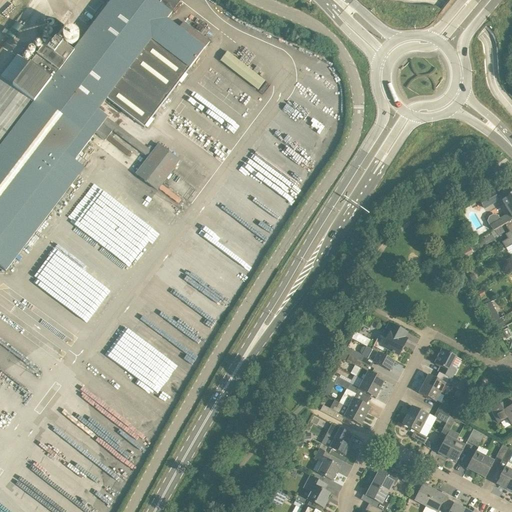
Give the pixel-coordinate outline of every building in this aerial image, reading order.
[(0,73),(0,267),(5,271),(82,169),(73,162),(103,124),(107,119),(98,112),(107,100),(144,128),(209,43),(183,23),(178,29),(166,20),(180,2),(177,0),(112,0),(73,52),(54,37),(47,47),(43,44),(28,64),(15,54),(0,73)] [(225,51),(217,60),(255,90),(263,81),(225,51)] [(103,124),(148,158),(135,175),(157,192),(181,161),(159,145),(152,153),(107,119),(103,124)] [(142,253),(158,233),(94,185),(78,206),(142,253)] [(479,200),(480,201),(484,208),(498,200),(493,192),(479,200)] [(511,195),(501,202),(509,215),(499,220),(497,217),(493,216),(490,218),(488,222),(493,232),(501,227),(505,225),(511,220),(511,195)] [(192,229),(247,266),(254,255),(199,219),(192,229)] [(511,220),(505,225),(511,235),(511,236),(502,243),(506,249),(511,245),(511,220)] [(504,233),(501,227),(493,232),(484,237),(485,239),(477,243),(480,249),(495,241),(494,239),(498,236),(498,237),(504,233)] [(384,242),(380,239),(373,249),(377,252),(384,242)] [(461,260),(473,253),(470,248),(458,254),(461,260)] [(502,314),(498,316),(491,302),(483,306),(492,323),(500,319),(499,319),(503,317),(502,314)] [(502,319),(494,324),(497,330),(506,326),(502,319)] [(384,349),(398,357),(406,342),(401,339),(405,331),(389,323),(383,333),(388,336),(386,340),(378,336),(372,347),(382,353),(384,349)] [(122,328),(117,337),(138,348),(143,338),(122,328)] [(365,346),(368,340),(354,332),(350,338),(365,346)] [(360,352),(361,355),(365,357),(365,358),(373,362),(372,363),(390,372),(395,363),(366,347),(362,348),(360,352)] [(361,355),(347,348),(345,353),(362,363),(365,358),(365,357),(361,355)] [(439,373),(449,379),(452,380),(457,371),(451,368),(457,358),(442,350),(435,364),(442,368),(439,373)] [(346,361),(359,368),(362,363),(345,353),(337,367),(342,369),(346,361)] [(361,369),(356,377),(363,381),(380,390),(385,381),(368,372),(361,369)] [(441,394),(446,385),(429,376),(424,385),(441,394)] [(336,384),(347,390),(350,384),(339,378),(338,378),(337,379),(335,384),(336,384)] [(452,380),(449,379),(446,384),(463,393),(466,387),(452,380)] [(359,389),(350,384),(347,390),(357,395),(359,391),(375,399),(380,390),(363,381),(359,389)] [(419,394),(436,403),(441,394),(424,385),(419,394)] [(340,403),(366,417),(371,408),(354,399),(357,395),(347,390),(340,403)] [(346,419),(361,427),(366,417),(340,403),(337,409),(334,408),(332,411),(323,406),(320,411),(333,418),(343,424),(346,419)] [(504,403),(490,411),(498,425),(507,420),(511,428),(511,427),(511,407),(508,409),(504,403)] [(452,413),(440,406),(437,412),(449,419),(450,417),(452,413)] [(412,407),(407,416),(424,426),(429,416),(412,407)] [(434,418),(446,424),(449,419),(437,412),(434,418)] [(402,426),(414,432),(411,438),(424,444),(427,438),(420,434),(424,426),(407,416),(402,426)] [(446,424),(443,429),(449,433),(455,420),(450,417),(449,419),(446,424)] [(329,448),(345,457),(350,447),(347,445),(352,436),(332,425),(326,435),(334,439),(329,448)] [(467,443),(472,445),(479,433),(473,430),(467,443)] [(485,436),(479,433),(472,445),(478,449),(485,436)] [(437,454),(446,459),(456,441),(447,437),(437,454)] [(446,459),(456,464),(465,446),(456,441),(446,459)] [(433,445),(428,442),(425,447),(431,450),(433,445)] [(508,448),(503,446),(496,458),(501,461),(508,448)] [(511,450),(508,448),(501,461),(497,468),(503,471),(496,484),(505,489),(511,476),(511,470),(505,467),(507,464),(511,455),(511,450)] [(339,467),(327,461),(330,456),(319,450),(314,459),(318,461),(312,472),(331,482),(339,467)] [(466,469),(476,474),(485,457),(476,452),(466,469)] [(476,474),(485,479),(494,462),(485,457),(476,474)] [(63,467),(61,470),(102,504),(108,497),(86,479),(83,483),(63,467)] [(374,474),(378,475),(372,486),(388,494),(394,482),(396,483),(399,477),(394,475),(393,476),(377,468),(374,474)] [(327,501),(326,500),(329,494),(320,490),(324,483),(309,476),(303,489),(310,493),(306,500),(323,509),(327,501)] [(411,479),(408,485),(414,488),(417,482),(411,479)] [(414,502),(425,508),(434,492),(423,487),(425,484),(419,481),(417,484),(410,497),(416,500),(414,502)] [(388,494),(372,486),(367,496),(364,494),(361,500),(368,504),(382,511),(385,511),(394,497),(388,494)] [(281,507),(287,496),(279,492),(277,491),(272,503),(281,507)] [(444,498),(434,492),(425,508),(433,511),(443,511),(451,498),(445,495),(444,498)] [(464,511),(465,511),(454,505),(457,501),(451,498),(443,511),(464,511)] [(295,507),(301,510),(299,511),(318,511),(304,505),(296,500),(293,505),(295,507)]
